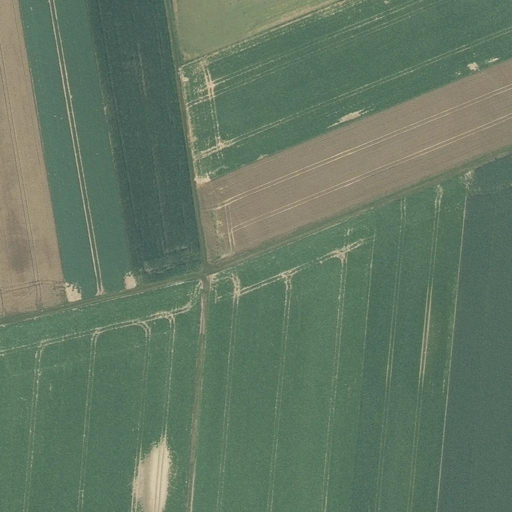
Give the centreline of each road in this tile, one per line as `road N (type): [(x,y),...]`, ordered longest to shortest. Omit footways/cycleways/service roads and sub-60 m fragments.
road 1 (track): [(511,150),(205,275),(0,323)]
road 2 (track): [(189,511),(205,263),(163,0)]
